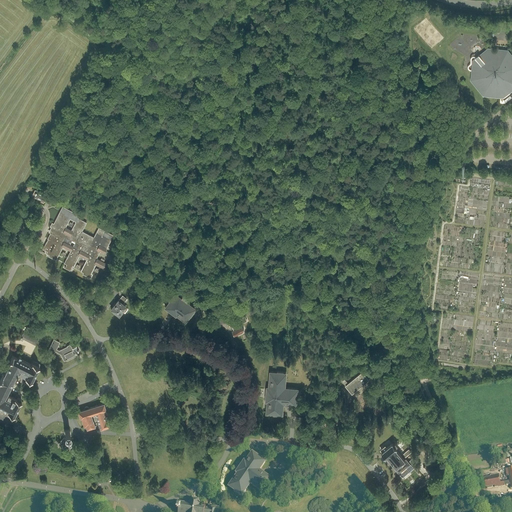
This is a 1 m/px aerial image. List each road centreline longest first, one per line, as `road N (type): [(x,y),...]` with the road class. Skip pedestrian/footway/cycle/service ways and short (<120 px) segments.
road 1 (track): [(405,350),(381,303),(338,167),(314,80),(306,0)]
road 2 (residential): [(233,440),(246,383),(223,349),(182,334),(98,341)]
road 3 (track): [(53,192),(154,0)]
road 4 (residential): [(402,511),(354,451),(233,440)]
road 5 (unclassified): [(136,503),(8,481)]
road 6 (track): [(461,464),(405,350)]
